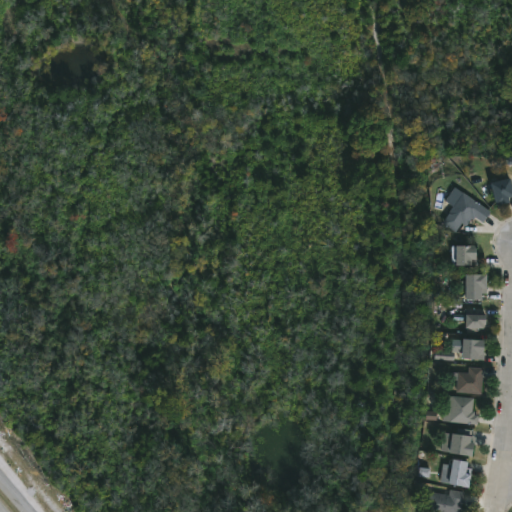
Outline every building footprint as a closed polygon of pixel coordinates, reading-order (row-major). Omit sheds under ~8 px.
[(505,196),(506,201),(497,204),(496,200),(491,201),(486,181),(507,176),(511,195),(505,196)] [(488,212),(481,222),(474,217),(472,220),(470,218),(465,225),(446,212),(450,206),(442,200),(452,186),(489,211),(488,212)] [(468,258),(468,264),(445,264),(445,244),(473,244),(473,258),(468,258)] [(483,274),(483,286),(485,286),(485,293),(479,293),(479,298),(462,298),(462,273),(483,274)] [(479,309),(479,313),(483,313),(481,333),(462,333),(462,307),(479,307),(479,309)] [(483,360),(458,358),(460,337),(481,339),(480,352),(484,353),(483,360)] [(482,369),(480,394),(453,391),(454,379),(449,379),(450,371),(467,373),(467,366),(482,367),(482,369)] [(476,422),(476,424),(447,421),(450,395),(472,398),(470,411),(473,411),(473,414),(477,414),(476,422)] [(470,430),(469,436),(474,437),(473,444),(471,443),(469,456),(437,451),(441,431),(453,433),(454,427),(470,430)] [(465,462),(464,467),(469,468),(466,487),(438,482),(441,463),(447,464),(448,459),(465,462)] [(462,494),(460,508),(463,508),(461,511),(428,511),(423,511),(427,491),(447,495),(449,489),(463,492),(462,494)]
